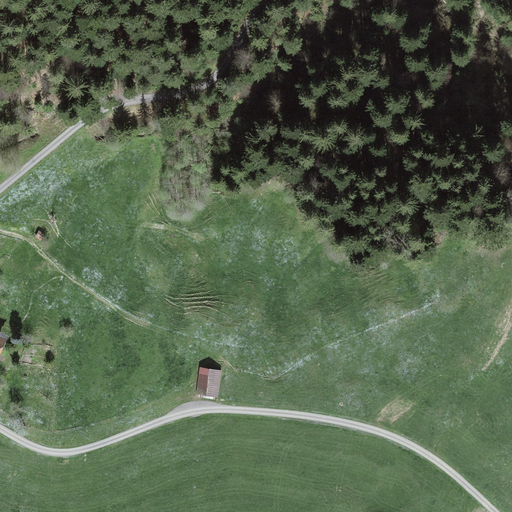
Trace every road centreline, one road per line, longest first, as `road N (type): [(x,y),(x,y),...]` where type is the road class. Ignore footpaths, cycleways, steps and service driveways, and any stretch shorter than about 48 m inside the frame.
road 1 (track): [(0,429),(60,456),(204,408),(309,415),(419,449),(494,511)]
road 2 (track): [(265,0),(219,72),(174,93),(95,107),(0,194)]
